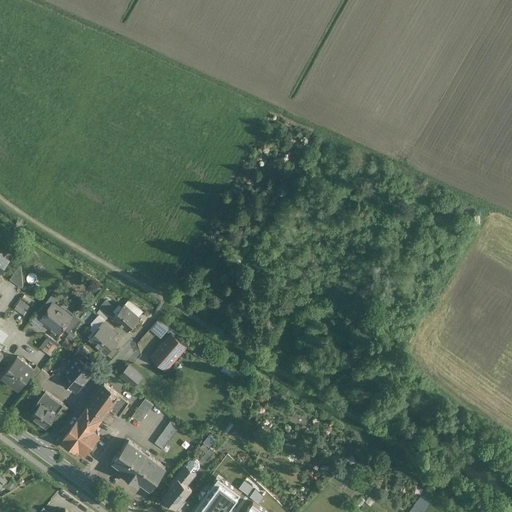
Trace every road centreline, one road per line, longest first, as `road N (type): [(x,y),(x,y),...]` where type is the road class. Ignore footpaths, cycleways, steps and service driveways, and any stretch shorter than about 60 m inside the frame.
road 1 (track): [(489,511),(0,192)]
road 2 (residential): [(38,452),(165,298)]
